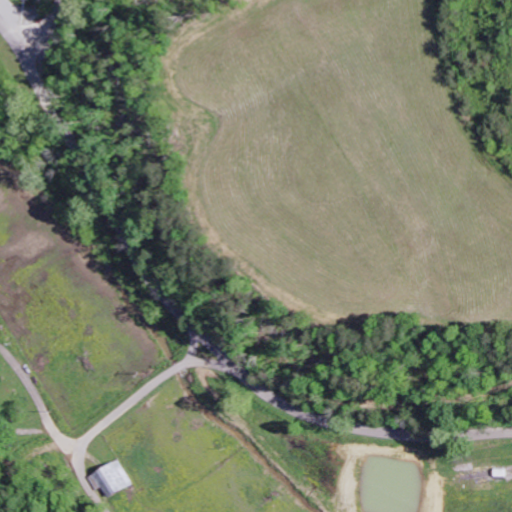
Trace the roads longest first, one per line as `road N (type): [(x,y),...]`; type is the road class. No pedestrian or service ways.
road 1 (residential): [(0,15),(31,50),(115,193),(262,388),(324,421),(436,437),(511,434)]
road 2 (residential): [(112,511),(88,458),(110,419),(175,370),(236,360)]
